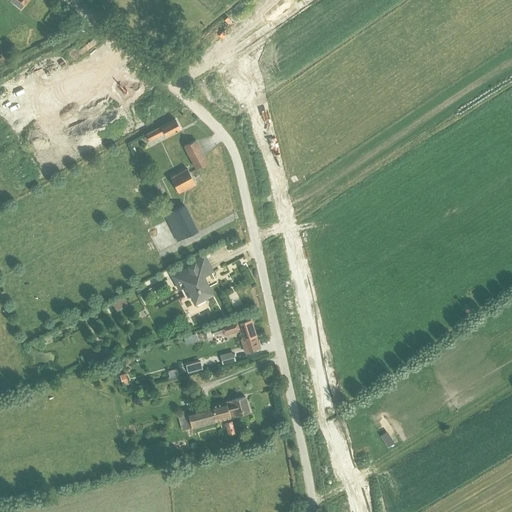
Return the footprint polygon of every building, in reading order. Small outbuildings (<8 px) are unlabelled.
[(11,0),(22,8),(28,0),(11,0)] [(147,135),(144,137),(147,142),(165,133),(167,136),(181,129),(176,118),(146,134),(147,135)] [(196,139),(184,146),(196,169),(208,163),(196,139)] [(187,167),(171,176),(179,193),(196,184),(187,167)] [(155,182),(153,183),(159,194),(165,191),(157,178),(154,180),(155,182)] [(150,179),(146,181),(150,190),(154,189),(150,179)] [(185,204),(165,215),(178,241),(199,230),(185,204)] [(279,236),(287,253),(298,247),(291,231),(279,236)] [(204,257),(171,275),(179,290),(186,286),(194,303),(213,293),(207,283),(206,284),(203,277),(212,272),(204,257)] [(124,295),(112,301),(117,310),(129,304),(124,295)] [(238,320),(212,328),(215,335),(225,332),(226,334),(237,330),(238,332),(241,331),(243,338),(241,339),(245,352),(260,347),(251,319),(239,323),(238,320)] [(233,351),(221,354),(223,363),(236,360),(233,351)] [(201,360),(186,364),(188,373),(204,368),(201,360)] [(179,368),(168,371),(170,377),(180,374),(179,368)] [(117,372),(110,374),(114,384),(121,381),(117,372)] [(126,373),(121,374),(123,383),(129,381),(126,373)] [(188,412),(178,415),(182,429),(192,426),(193,428),(250,411),(246,396),(188,411),(188,412)] [(232,420),(225,422),(228,432),(225,432),(226,435),(236,432),(232,420)] [(196,441),(192,427),(168,435),(172,449),(196,441)] [(387,430),(381,435),(388,447),(395,442),(387,430)]
